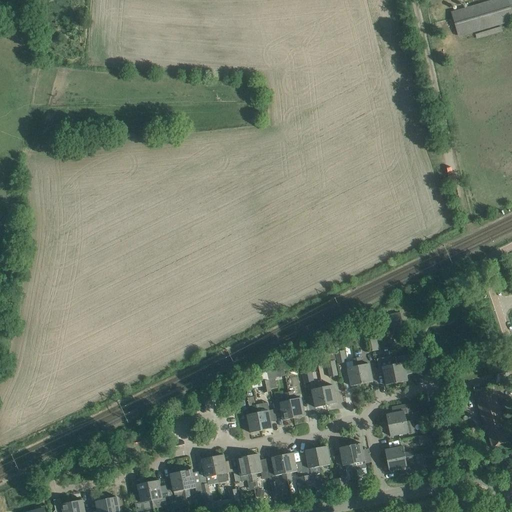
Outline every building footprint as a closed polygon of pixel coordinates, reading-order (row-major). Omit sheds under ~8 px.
[(511,0),(496,0),(452,13),(459,36),(492,26),(511,21),(511,20),(511,0)] [(383,317),(385,326),(402,323),(400,313),(383,317)] [(387,337),(390,349),(396,347),(395,339),(392,340),(391,336),(387,337)] [(370,340),(373,351),(378,350),(376,338),(370,340)] [(370,340),(364,341),(367,352),(373,351),(370,340)] [(336,352),(338,364),(346,363),(343,351),(336,352)] [(395,356),(391,357),(397,383),(407,381),(404,363),(397,364),(395,356)] [(357,358),(362,384),(373,382),(369,364),(362,365),(361,357),(357,358)] [(397,383),(391,357),(387,358),(389,366),(382,367),(386,385),(397,383)] [(362,384),(357,358),(352,359),(354,367),(347,368),(351,386),(362,384)] [(334,361),(326,362),(329,377),(338,376),(334,361)] [(310,366),(301,367),(302,372),(302,374),(303,378),(304,384),(310,383),(308,374),(312,373),(310,365),(310,366)] [(268,380),(270,389),(277,388),(275,378),(268,380)] [(271,391),(270,389),(268,380),(262,382),(264,392),(271,391)] [(322,388),(326,406),(337,403),(333,385),(322,388)] [(474,390),(487,435),(488,434),(492,447),(508,443),(492,385),(474,390)] [(315,408),(326,406),(322,388),(312,390),(315,408)] [(293,391),(289,392),(294,418),(305,416),(301,398),(294,399),(293,391)] [(294,418),(289,392),(284,393),(286,401),(279,402),(283,421),(294,418)] [(242,393),(237,394),(240,412),(246,410),(242,393)] [(261,431),(272,429),(269,411),(262,412),(260,404),(256,405),(261,431)] [(392,408),(393,414),(386,415),(387,422),(380,423),(380,427),(413,421),(413,420),(406,422),(405,414),(411,413),(409,404),(392,408)] [(261,431),(256,405),(252,406),(254,414),(247,415),(250,433),(261,431)] [(380,427),(381,432),(389,430),(391,437),(408,433),(408,435),(415,433),(413,421),(380,427)] [(432,443),(431,435),(418,437),(420,446),(432,443)] [(361,444),(350,446),(354,464),(365,462),(361,444)] [(316,449),(320,467),(331,465),(327,446),(316,449)] [(348,472),(356,470),(354,464),(350,446),(340,448),(343,466),(347,465),(348,472)] [(385,450),(387,461),(413,456),(412,452),(404,453),(403,446),(385,450)] [(302,467),(304,476),(307,489),(315,487),(311,468),(320,467),(316,449),(305,451),(308,466),(302,467)] [(293,453),(283,455),(288,481),(292,481),(290,473),(297,471),(293,453)] [(259,454),(248,456),(253,482),(257,482),(256,474),(262,472),(259,454)] [(224,455),(213,457),(218,483),(229,481),(224,455)] [(284,482),(288,481),(283,455),(272,458),(275,476),(282,474),(284,482)] [(253,482),(248,456),(237,458),(240,474),(242,482),(248,481),(249,483),(253,482)] [(414,456),(413,456),(387,461),(389,472),(405,469),(406,474),(417,472),(414,456)] [(207,477),(208,485),(218,483),(213,457),(202,459),(206,478),(207,477)] [(189,489),(196,488),(192,470),(181,472),(186,498),(190,497),(189,489)] [(186,498),(181,472),(170,474),(175,497),(182,496),(182,499),(186,498)] [(307,489),(304,476),(296,478),(299,491),(307,489)] [(347,477),(339,479),(342,490),(350,489),(347,477)] [(342,490),(339,479),(332,480),(334,492),(342,490)] [(148,483),(153,509),(158,508),(157,507),(167,506),(166,503),(170,503),(168,497),(168,494),(162,495),(159,480),(148,483)] [(278,482),(271,483),(273,496),(280,495),(278,482)] [(135,504),(136,511),(137,511),(153,509),(148,483),(137,485),(141,502),(135,504)] [(211,500),(208,485),(201,487),(203,492),(204,502),(211,500)] [(231,500),(239,498),(236,487),(229,489),(231,500)] [(106,499),(109,511),(120,511),(117,497),(106,499)] [(72,502),(74,511),(85,511),(83,500),(80,500),(80,498),(73,500),(73,502),(72,502)] [(97,511),(109,511),(106,499),(95,501),(97,511)] [(74,511),(72,502),(61,504),(62,510),(54,511),(74,511)]
